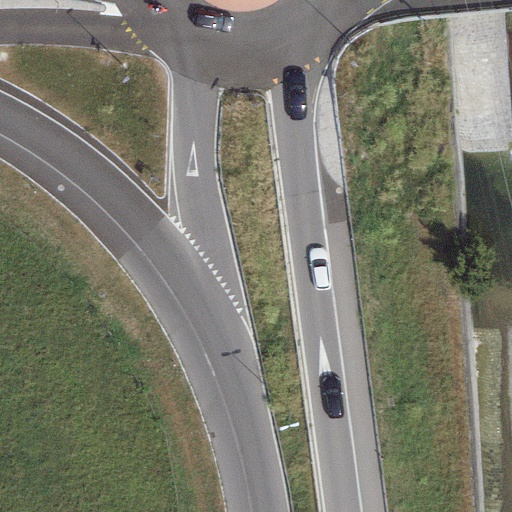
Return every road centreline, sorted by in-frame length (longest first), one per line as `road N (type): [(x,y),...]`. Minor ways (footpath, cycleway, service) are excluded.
road 1 (motorway): [(347,511),(285,36)]
road 2 (motorway): [(0,117),(115,206),(157,252),(205,328)]
road 3 (motorway): [(187,33),(188,176),(205,328)]
road 4 (motorway): [(205,328),(233,395),(258,511)]
